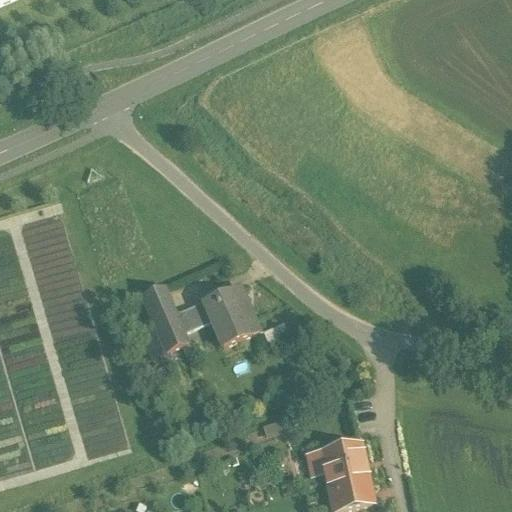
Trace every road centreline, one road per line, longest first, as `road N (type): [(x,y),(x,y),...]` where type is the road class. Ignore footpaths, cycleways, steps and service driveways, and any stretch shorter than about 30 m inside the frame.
road 1 (unclassified): [(511,363),(361,336),(305,297),(103,108)]
road 2 (tertiary): [(103,108),(328,0)]
